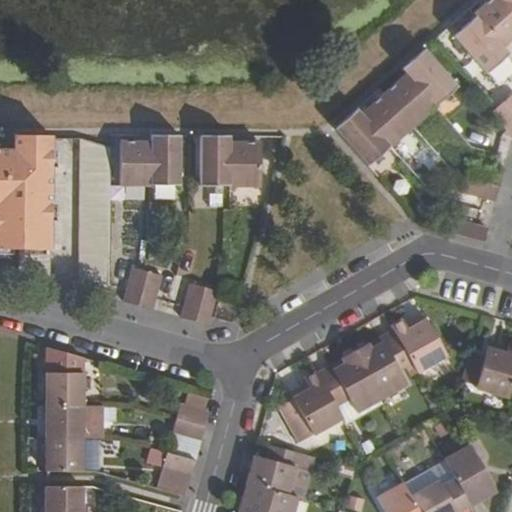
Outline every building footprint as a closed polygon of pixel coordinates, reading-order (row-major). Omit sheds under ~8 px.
[(475,17),(502,47),(511,38),(511,12),(500,0),(489,0),(474,15),(475,17)] [(511,0),(500,0),(511,12),(511,0)] [(486,74),(508,54),(502,47),(475,17),(453,37),(486,74)] [(434,107),(457,86),(424,49),(401,69),(405,74),(434,106),(434,107)] [(383,93),(412,126),(434,106),(405,74),(383,93)] [(360,113),(389,146),(412,126),(383,93),(360,113)] [(511,93),(502,103),(511,113),(511,93)] [(511,136),(511,113),(502,103),(491,113),(511,136)] [(367,166),(389,146),(360,113),(356,109),(334,129),(367,166)] [(0,248),(19,249),(18,273),(50,281),(50,138),(50,135),(13,135),(13,140),(12,148),(0,148),(0,248)] [(149,185),(179,185),(179,135),(150,135),(150,138),(149,181),(149,185)] [(199,185),(229,186),(230,138),(230,136),(199,136),(199,185)] [(119,137),(119,180),(149,181),(150,138),(119,137)] [(230,138),(229,182),(259,182),(259,139),(230,138)] [(79,289),(108,297),(109,147),(80,139),(79,289)] [(499,187),(502,172),(469,163),(465,178),(499,187)] [(465,178),(461,192),(495,201),(499,187),(465,178)] [(454,219),(449,233),(483,242),(487,228),(454,219)] [(147,272),(132,268),(123,301),(137,306),(147,272)] [(137,306),(152,310),(161,276),(147,272),(137,306)] [(180,317),(194,322),(204,288),(189,284),(180,317)] [(218,292),(204,288),(194,322),(209,325),(218,292)] [(219,298),(214,318),(232,323),(238,303),(219,298)] [(401,320),(390,326),(392,329),(395,335),(411,364),(417,373),(445,357),(421,314),(409,320),(412,326),(407,329),(404,324),(401,320)] [(407,329),(412,326),(409,320),(404,324),(407,329)] [(367,344),(370,349),(395,335),(392,329),(367,344)] [(367,344),(354,351),(381,399),(406,385),(398,371),(411,364),(395,335),(370,349),(367,344)] [(501,350),(502,345),(489,341),(484,356),(475,353),(467,383),(477,386),(476,389),(508,398),(511,382),(511,342),(510,342),(508,346),(507,352),(501,350)] [(82,358),(46,348),(45,406),(83,406),(82,358)] [(356,413),(381,399),(354,351),(341,358),(344,363),(319,378),(335,406),(348,399),(356,413)] [(319,378),(344,363),(341,358),(316,372),(319,378)] [(313,436),(343,419),(335,406),(319,378),(316,372),(315,372),(304,378),(309,387),(304,390),(301,386),(289,393),(298,408),(283,416),(297,440),(311,432),(313,436)] [(184,406),(204,411),(208,395),(189,390),(184,406)] [(275,401),(283,416),(298,408),(289,393),(275,401)] [(175,418),(204,426),(208,412),(204,411),(184,406),(179,404),(175,418)] [(83,406),(45,406),(44,439),(83,439),(98,439),(98,406),(83,406)] [(171,433),(200,441),(204,426),(175,418),(171,433)] [(311,432),(297,440),(299,444),(313,436),(311,432)] [(166,453),(195,461),(200,441),(171,433),(166,453)] [(83,439),(44,439),(44,471),(83,472),(83,439)] [(455,481),(469,507),(496,492),(469,445),(443,460),(455,481)] [(270,446),(266,459),(253,456),(246,483),(297,497),(301,498),(312,458),(270,446)] [(146,463),(161,466),(165,450),(149,447),(146,463)] [(157,482),(186,490),(195,461),(166,453),(157,482)] [(410,498),(418,511),(460,511),(469,507),(455,481),(443,488),(439,482),(410,498)] [(246,483),(238,511),(292,511),(297,497),(246,483)] [(376,498),(384,511),(418,511),(410,498),(402,483),(376,498)] [(44,511),(81,511),(81,487),(44,486),(44,511)] [(350,495),(346,508),(360,511),(364,499),(350,495)]
